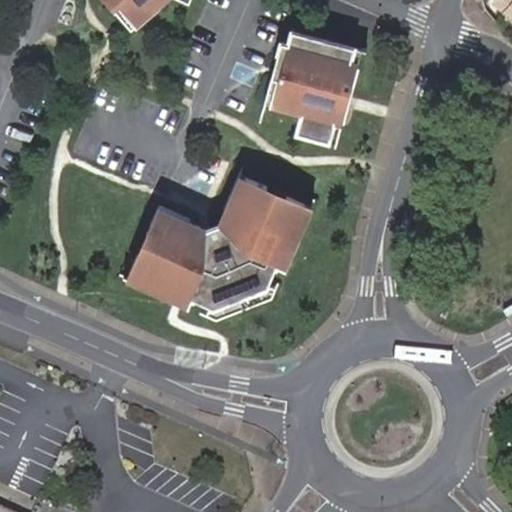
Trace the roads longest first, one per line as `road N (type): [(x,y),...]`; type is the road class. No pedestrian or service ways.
road 1 (residential): [(0,306),(161,374),(303,408)]
road 2 (residential): [(378,337),(380,238),(441,35)]
road 3 (residential): [(327,477),(373,500),(399,499),(444,475)]
